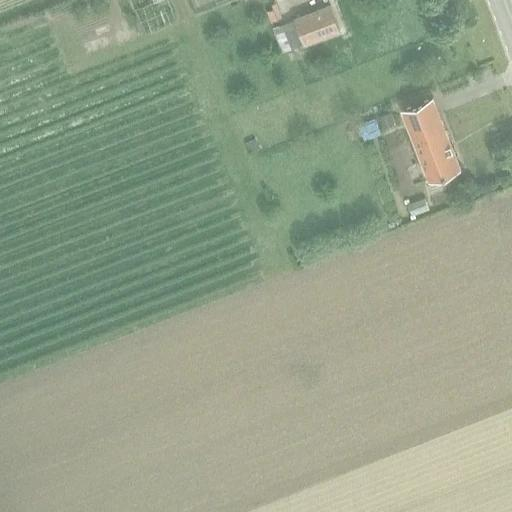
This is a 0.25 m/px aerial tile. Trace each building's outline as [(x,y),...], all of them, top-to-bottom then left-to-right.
[(291,19),(291,20),(273,26),(282,50),(340,28),(330,4),(291,19)] [(437,94),(441,106),(486,93),(482,80),(437,94)] [(429,178),(460,167),(432,97),(402,109),(429,178)] [(390,112),(379,117),(382,126),(394,122),(390,112)] [(375,119),(359,125),(364,139),(380,134),(375,119)]
